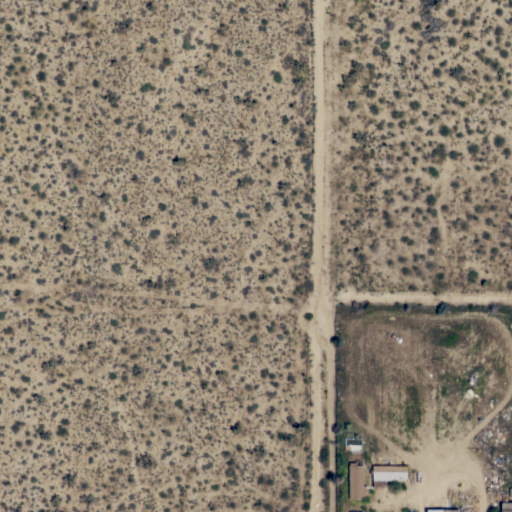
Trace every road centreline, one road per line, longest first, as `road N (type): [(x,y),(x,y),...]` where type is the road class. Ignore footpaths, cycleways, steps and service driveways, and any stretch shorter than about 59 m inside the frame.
road 1 (residential): [(320,0),(324,511)]
road 2 (residential): [(323,289),(511,292)]
road 3 (residential): [(264,511),(113,511)]
